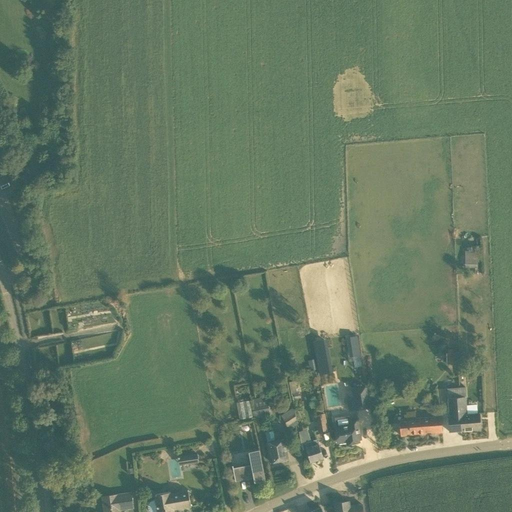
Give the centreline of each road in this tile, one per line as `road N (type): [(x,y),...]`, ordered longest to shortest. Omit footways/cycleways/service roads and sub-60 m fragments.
road 1 (unclassified): [(265,511),(389,464),(511,445)]
road 2 (unclassified): [(40,511),(20,347),(0,267)]
